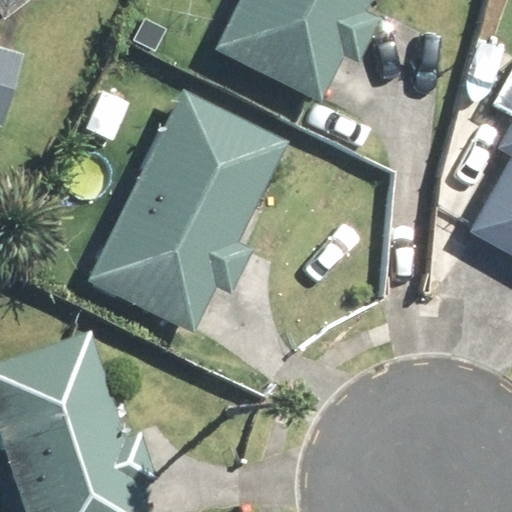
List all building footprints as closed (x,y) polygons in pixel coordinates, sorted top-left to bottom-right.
[(0,0),(0,9),(4,14),(22,0),(0,0)] [(232,0),(210,48),(325,102),(373,0),(232,0)] [(0,51),(0,106),(12,55),(0,51)] [(169,93),(81,280),(195,334),(283,146),(169,93)] [(511,127),(454,232),(511,264),(511,127)] [(142,511),(86,342),(0,369),(0,445),(21,511),(142,511)]
